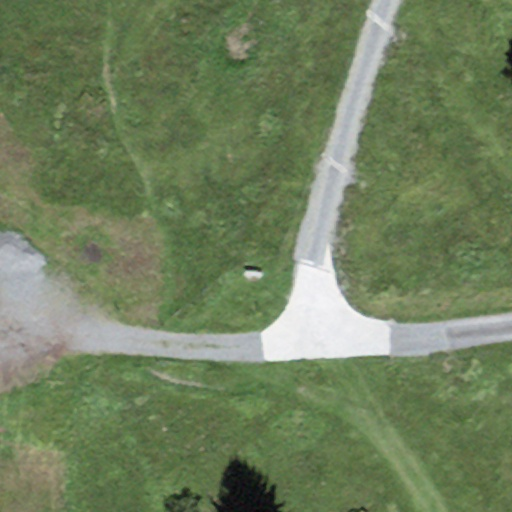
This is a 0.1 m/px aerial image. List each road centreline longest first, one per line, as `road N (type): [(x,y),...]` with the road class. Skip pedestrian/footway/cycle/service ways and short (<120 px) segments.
road 1 (track): [(386,0),(309,233),(313,346)]
road 2 (track): [(313,346),(183,358),(81,342)]
road 3 (track): [(432,511),(410,458),(313,346)]
road 4 (track): [(511,339),(313,346)]
